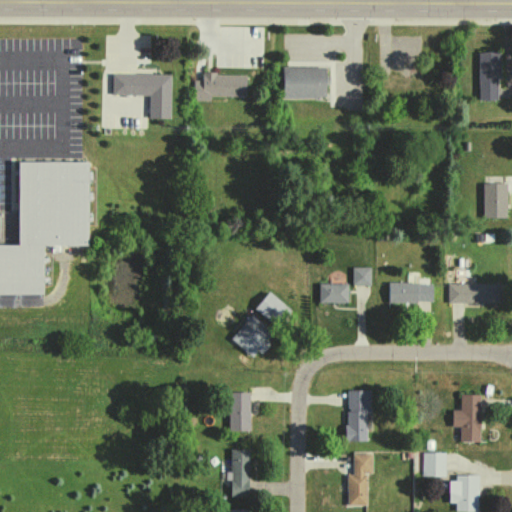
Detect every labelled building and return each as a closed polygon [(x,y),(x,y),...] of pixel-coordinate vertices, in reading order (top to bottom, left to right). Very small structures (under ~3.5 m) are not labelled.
[(498,99),(497,51),(477,51),(477,100),(498,99)] [(282,98),(325,97),(324,65),(281,66),(282,98)] [(147,117),(168,118),(169,74),(111,73),(111,94),(148,94),(147,117)] [(209,95),(244,96),(245,73),(201,73),(201,79),(192,79),(192,100),(209,101),(209,95)] [(87,245),(86,161),(16,161),(17,244),(0,244),(0,293),(42,293),(41,245),(87,245)] [(505,182),(481,183),(482,218),(506,217),(505,182)] [(351,285),(368,285),(368,267),(350,267),(351,285)] [(431,301),(430,282),(387,283),(387,302),(431,301)] [(346,283),(317,283),(317,303),(345,303),(346,283)] [(500,283),(446,283),(446,303),(500,302),(500,283)] [(253,308),(274,326),(289,309),(267,291),(253,308)] [(266,339),(272,333),(251,313),(229,337),(252,359),(268,341),(266,339)] [(368,389),(344,390),(344,441),(364,441),(364,414),(368,414),(368,389)] [(248,430),(248,391),(226,392),(227,430),(248,430)] [(477,441),(478,394),(458,393),(458,409),(450,409),(450,426),(458,426),(457,441),(477,441)] [(248,448),(229,448),(228,496),(247,496),(248,448)] [(365,504),(364,473),(370,473),(370,452),(350,453),(350,474),(344,475),(345,505),(365,504)] [(443,452),(419,452),(420,476),(444,475),(443,452)] [(446,502),(453,503),(453,511),(476,511),(477,475),(453,474),(453,480),(447,480),(446,502)]
